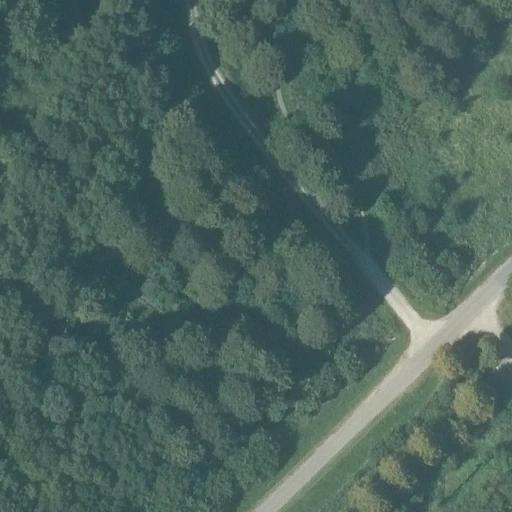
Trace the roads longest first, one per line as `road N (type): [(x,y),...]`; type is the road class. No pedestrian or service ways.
road 1 (tertiary): [(276,511),(511,270)]
road 2 (track): [(191,0),(199,41),(228,96),(368,269)]
